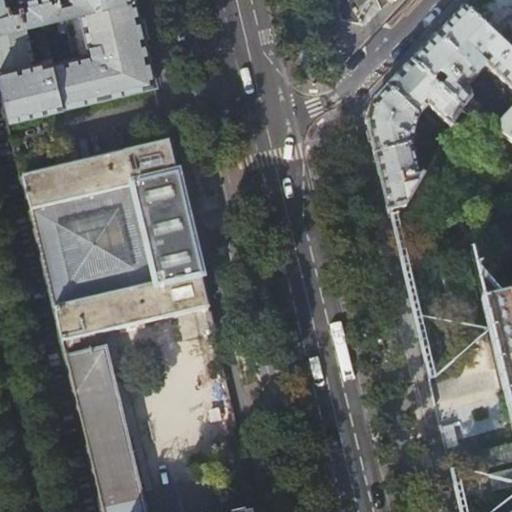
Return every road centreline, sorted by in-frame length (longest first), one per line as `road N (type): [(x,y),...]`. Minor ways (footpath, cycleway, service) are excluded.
road 1 (secondary): [(263,126),(355,511)]
road 2 (residential): [(263,126),(337,96),(430,0)]
road 3 (secondary): [(233,0),(263,126)]
